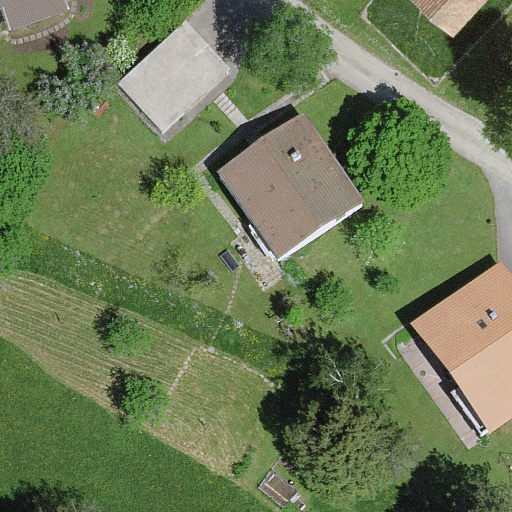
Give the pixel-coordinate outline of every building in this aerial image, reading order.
[(0,0),(0,11),(2,11),(9,30),(68,9),(64,0),(0,0)] [(409,0),(408,2),(427,19),(434,11),(457,32),(485,0),(409,0)] [(232,72),(187,23),(119,86),(164,134),(232,72)] [(301,118),(216,178),(278,268),(364,208),(301,118)] [(511,279),(501,263),(411,321),(484,434),(511,415),(511,279)]
